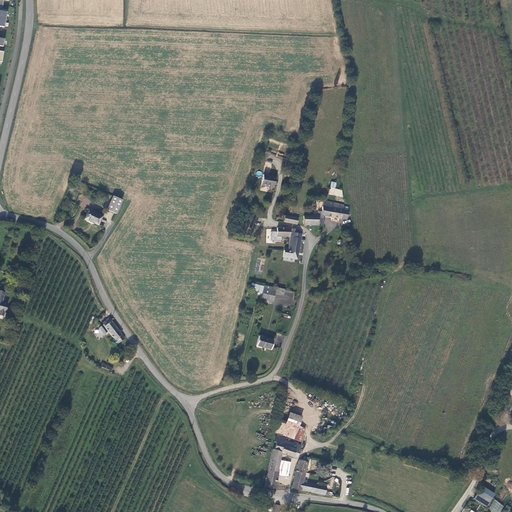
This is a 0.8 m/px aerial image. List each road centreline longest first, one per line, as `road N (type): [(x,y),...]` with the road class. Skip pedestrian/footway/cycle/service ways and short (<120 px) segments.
road 1 (track): [(322,444),(358,410),(392,270),(413,252),(396,3),(424,17),(491,26)]
road 2 (residential): [(183,402),(269,377),(284,353),(304,290),(309,238),(303,228),(270,220),(275,195)]
road 3 (unclassified): [(0,212),(52,227),(78,247),(114,315),(183,402)]
road 4 (unclassified): [(183,402),(207,457),(230,482),(379,511)]
road 5 (tertiary): [(29,0),(0,159)]
road 6 (track): [(113,511),(164,395)]
